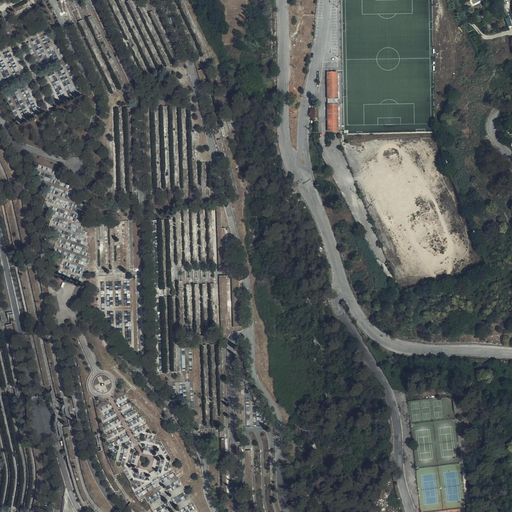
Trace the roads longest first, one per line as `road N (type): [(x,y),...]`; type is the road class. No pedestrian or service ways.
road 1 (unclassified): [(339,283),(325,229),(284,150),(279,0)]
road 2 (unclassified): [(0,237),(49,462),(45,511)]
road 3 (unclassified): [(412,511),(394,404),(334,307),(339,283)]
road 4 (unclassified): [(511,354),(409,351),(385,342),(357,316),(339,283)]
